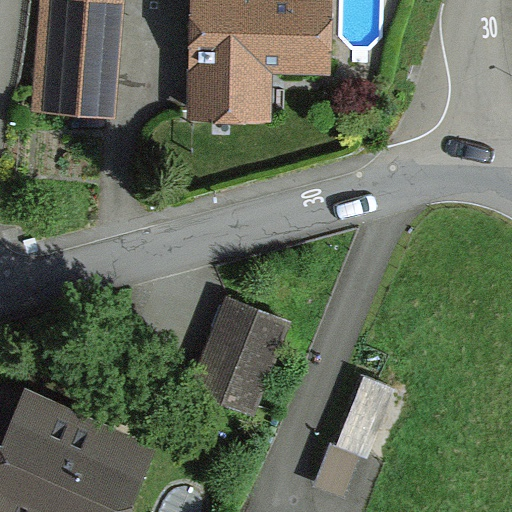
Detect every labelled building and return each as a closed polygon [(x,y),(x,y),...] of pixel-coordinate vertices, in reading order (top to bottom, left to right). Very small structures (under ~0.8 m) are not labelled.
[(119,5),(58,0),(43,0),(34,112),(110,118),(119,5)] [(320,0),(190,0),(190,124),(262,124),(262,76),(320,76),(320,0)] [(285,329),(227,305),(192,391),(250,414),(285,329)] [(396,391),(364,379),(336,448),(332,446),(316,487),(346,499),(361,460),(367,463),(396,391)] [(110,511),(139,452),(11,392),(0,416),(0,511),(110,511)]
